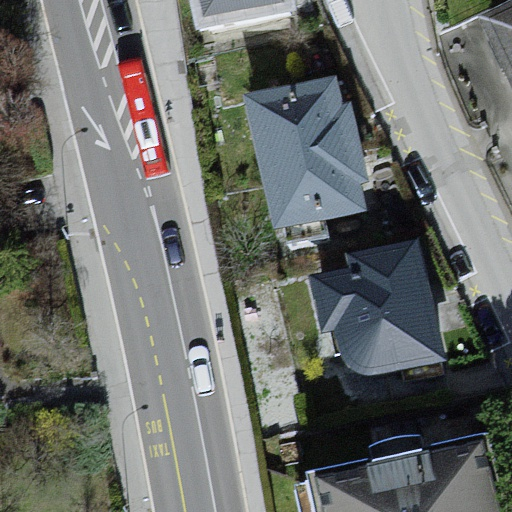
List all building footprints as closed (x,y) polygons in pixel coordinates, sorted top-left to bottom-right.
[(303,0),(202,0),(214,45),(309,21),(303,0)] [(443,16),(483,99),(511,84),(511,78),(475,1),(443,16)] [(511,7),(485,21),(511,74),(511,7)] [(337,70),(241,96),(281,243),(378,216),(337,70)] [(415,243),(310,268),(340,391),(445,366),(415,243)] [(505,511),(490,438),(302,478),(309,511),(505,511)]
